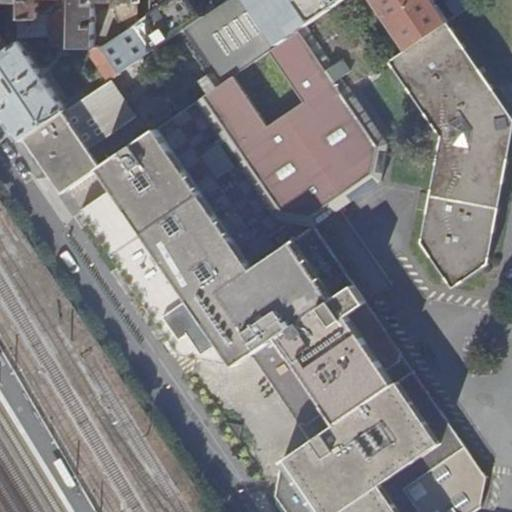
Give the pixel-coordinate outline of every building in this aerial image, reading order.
[(24,16),(24,0),(0,0),(0,56),(12,48),(0,30),(0,1),(11,2),(11,16),(24,16)] [(24,0),(24,16),(23,37),(58,36),(74,37),(75,14),(42,15),(41,0),(24,0)] [(140,0),(74,0),(75,14),(74,37),(74,46),(74,47),(96,48),(98,3),(109,3),(109,8),(116,8),(115,3),(141,4),(140,0)] [(231,0),(204,19),(182,33),(213,80),(205,85),(210,94),(103,167),(101,168),(109,180),(114,188),(82,210),(181,355),(236,365),(253,355),(299,423),(308,425),(330,410),(387,371),(400,362),(402,353),(316,227),(382,181),(390,143),(350,88),(383,65),(342,5),(349,0),(231,0)] [(182,33),(204,19),(191,0),(174,0),(155,13),(140,23),(124,34),(103,48),(121,74),(182,33)] [(155,0),(155,13),(174,0),(155,0)] [(408,51),(449,23),(448,21),(434,0),(373,0),(407,49),(408,51)] [(140,23),(141,11),(121,17),(124,34),(140,23)] [(511,114),(494,88),(449,23),(408,51),(407,49),(390,61),(394,68),(442,137),(423,242),(455,289),(491,264),(511,150),(511,114)] [(74,46),(74,37),(58,36),(58,46),(74,46)] [(12,48),(0,56),(0,108),(22,141),(25,138),(68,110),(22,42),(12,48)] [(68,110),(25,138),(63,195),(101,168),(103,167),(91,149),(138,118),(113,79),(68,110)] [(0,349),(0,367),(8,363),(0,349)] [(396,384),(338,423),(283,460),(276,495),(287,511),(474,511),(481,508),(486,478),(415,371),(396,384)] [(387,371),(330,410),(338,423),(396,384),(387,371)]
